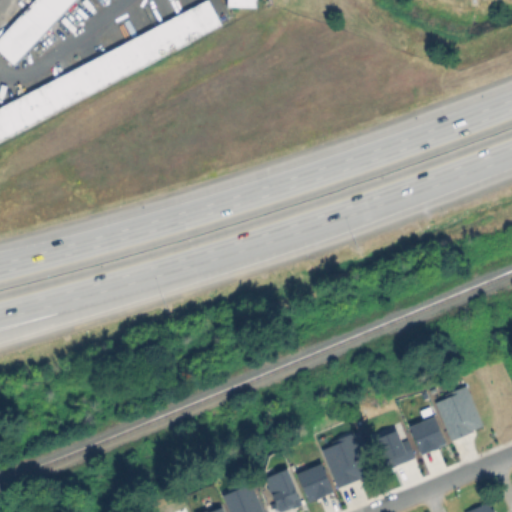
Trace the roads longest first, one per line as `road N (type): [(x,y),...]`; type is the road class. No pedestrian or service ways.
road 1 (motorway): [(511,104),(267,191),(0,268)]
road 2 (motorway): [(200,259),(511,151)]
road 3 (motorway): [(0,335),(200,259)]
road 4 (motorway): [(0,314),(200,259)]
road 5 (residential): [(511,454),(375,511)]
